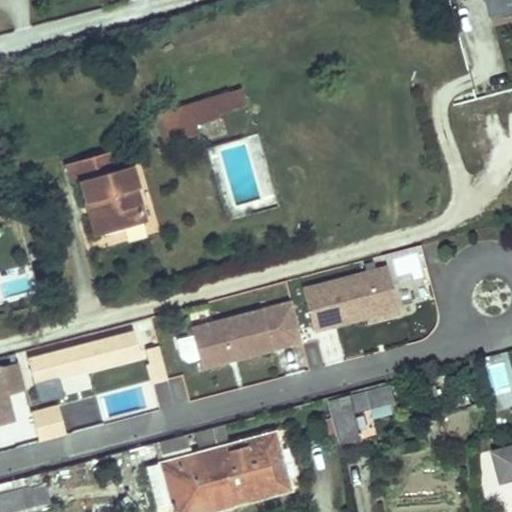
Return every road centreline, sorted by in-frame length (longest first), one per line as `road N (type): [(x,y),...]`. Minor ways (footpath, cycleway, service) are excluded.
road 1 (residential): [(433,349),(0,462)]
road 2 (residential): [(433,349),(454,325),(457,285),(468,269),(492,262),(511,269)]
